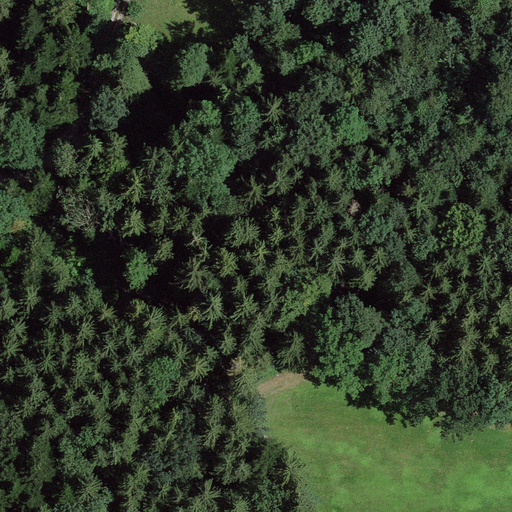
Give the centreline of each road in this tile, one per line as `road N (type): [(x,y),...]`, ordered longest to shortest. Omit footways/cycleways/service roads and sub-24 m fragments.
road 1 (track): [(84,118),(124,291),(251,445),(229,511)]
road 2 (track): [(0,185),(58,160),(71,146),(123,0)]
